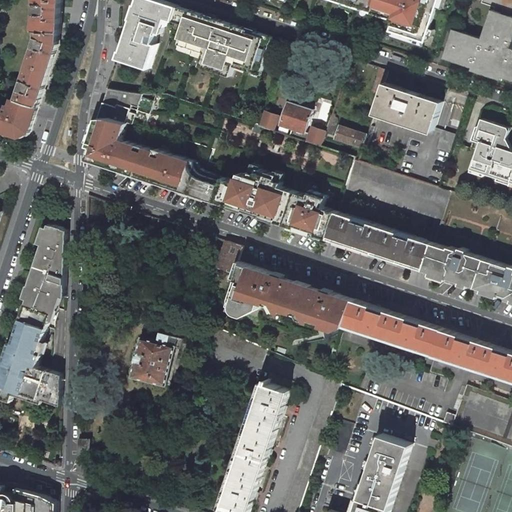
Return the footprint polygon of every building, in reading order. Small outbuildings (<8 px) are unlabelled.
[(61,43),(62,0),(39,0),(38,30),(40,31),(40,37),(20,98),(40,105),(61,43)] [(169,18),(176,20),(180,6),(161,0),(140,0),(139,4),(138,4),(133,18),(134,19),(124,50),(123,50),(120,57),(151,67),(159,44),(156,43),(160,32),(164,33),(169,18)] [(282,0),(287,1),(287,0),(336,0),(357,7),(372,11),(387,16),(392,18),(393,22),(392,25),(391,28),(390,30),(393,31),(391,36),(399,38),(423,46),(425,41),(427,42),(429,35),(432,36),(435,29),(432,28),(437,10),(438,8),(442,9),(444,0),(282,0)] [(208,15),(180,6),(176,20),(187,24),(181,43),(206,51),(204,56),(201,66),(211,69),(212,64),(224,68),(223,73),(232,76),(236,66),(237,62),(263,70),(274,37),(256,31),(255,33),(247,31),(248,28),(216,18),(215,20),(207,18),(208,15)] [(472,70),(501,79),(502,77),(511,80),(511,48),(511,45),(511,15),(494,10),(492,9),(483,38),(475,35),(470,33),(454,28),(453,31),(445,58),(473,67),(472,70)] [(296,55),(301,41),(291,37),(286,52),(295,55),(296,55)] [(306,61),(311,44),(301,41),(296,55),(295,55),(294,57),(306,61)] [(180,48),(204,56),(206,51),(181,43),(180,48)] [(337,67),(347,70),(351,57),(341,54),(337,67)] [(237,62),(236,66),(262,74),(263,70),(237,62)] [(212,64),(211,69),(223,73),(224,68),(212,64)] [(376,84),(384,87),(386,82),(389,70),(381,67),(376,84)] [(4,77),(0,90),(0,91),(4,93),(8,94),(12,80),(4,77)] [(444,101),(386,82),(384,87),(376,110),(435,130),(444,101)] [(142,93),(110,88),(100,117),(110,117),(112,117),(129,122),(146,127),(154,100),(141,97),(142,93)] [(33,127),(40,105),(20,98),(16,97),(13,105),(9,103),(7,110),(0,107),(0,128),(19,135),(21,135),(22,135),(24,135),(26,134),(28,134),(30,132),(32,129),(33,127)] [(314,110),(289,101),(281,124),(289,127),(288,128),(293,130),(291,134),(315,142),(323,144),(327,131),(313,127),(310,133),(306,132),(314,110)] [(280,116),(266,111),(265,112),(261,124),(262,125),(273,128),(276,129),(280,116)] [(159,150),(124,138),(129,122),(112,117),(110,117),(100,117),(91,145),(94,146),(90,158),(149,178),(159,150)] [(493,175),(511,181),(511,149),(506,147),(511,129),(511,127),(485,118),(469,166),(481,171),(493,175)] [(337,138),(364,147),(365,143),(368,134),(341,125),(337,138)] [(375,126),(371,125),(368,134),(365,143),(369,144),(375,126)] [(159,150),(149,178),(219,201),(226,176),(208,170),(206,169),(204,168),(201,170),(199,168),(198,165),(198,163),(197,160),(159,148),(159,150)] [(351,173),(448,205),(452,191),(440,187),(359,160),(355,159),(351,173)] [(481,171),(469,166),(466,173),(479,177),(480,173),(481,171)] [(219,201),(233,205),(234,202),(321,231),(323,235),(330,237),(331,235),(339,210),(324,206),(328,195),(311,189),(309,194),(283,185),(284,181),(277,179),(279,174),(260,167),(258,173),(251,171),(250,175),(243,172),(240,181),(226,176),(219,201)] [(511,181),(493,175),(493,178),(492,181),(511,187),(511,181)] [(323,235),(321,231),(234,202),(233,205),(323,235)] [(435,242),(339,210),(331,235),(427,266),(435,242)] [(46,399),(63,404),(64,373),(40,365),(44,353),(41,352),(45,340),(52,319),(52,318),(60,295),(63,296),(67,298),(68,274),(69,229),(66,228),(55,224),(54,225),(50,223),(49,227),(44,244),(36,267),(31,284),(33,285),(29,298),(25,312),(14,343),(10,356),(7,355),(0,376),(0,396),(13,401),(15,393),(17,389),(46,399)] [(45,225),(39,242),(44,244),(49,227),(45,225)] [(219,267),(235,272),(239,260),(244,246),(228,240),(219,267)] [(451,247),(435,242),(427,266),(426,269),(511,297),(511,265),(469,252),(470,249),(462,247),(462,249),(451,246),(451,247)] [(305,284),(297,283),(291,284),(289,279),(281,277),(282,274),(239,260),(235,272),(233,277),(244,280),(242,287),(235,289),(230,306),(241,310),(240,314),(245,316),(260,309),(262,303),(323,323),(324,320),(331,322),(337,330),(344,332),(347,322),(355,298),(329,289),(328,292),(321,290),(316,292),(313,288),(305,284)] [(97,282),(85,282),(85,295),(96,298),(97,282)] [(29,298),(33,285),(31,284),(29,284),(25,297),(29,298)] [(55,319),(63,296),(60,295),(52,318),(52,319),(55,320),(55,319)] [(474,366),(511,378),(511,349),(355,298),(347,322),(474,366)] [(264,362),(269,349),(247,340),(217,326),(212,340),(264,362)] [(184,338),(161,332),(159,341),(143,337),(139,352),(139,351),(136,361),(137,361),(133,376),(168,385),(177,347),(182,348),(184,338)] [(10,356),(14,343),(10,341),(6,354),(7,355),(10,356)] [(270,373),(267,381),(268,382),(269,378),(272,379),(271,382),(292,389),(294,381),(270,373)] [(298,511),(342,384),(343,381),(329,375),(284,511),(298,511)] [(268,382),(267,381),(225,507),(239,511),(250,511),(292,389),(271,382),(272,379),(269,378),(268,382)] [(511,399),(468,384),(456,415),(453,424),(500,442),(511,446),(511,399)] [(46,399),(17,389),(15,393),(44,403),(46,399)] [(444,421),(453,424),(456,415),(448,411),(444,421)] [(391,511),(414,443),(383,433),(357,511),(339,511),(332,509),(330,511),(391,511)] [(91,438),(80,438),(79,473),(96,478),(98,469),(90,467),(91,438)] [(438,440),(431,438),(429,445),(431,445),(436,447),(438,440)] [(0,511),(59,511),(60,501),(47,494),(26,487),(19,491),(19,494),(17,492),(16,491),(14,490),(12,490),(10,490),(8,490),(7,491),(5,492),(6,489),(0,484),(0,511)]
